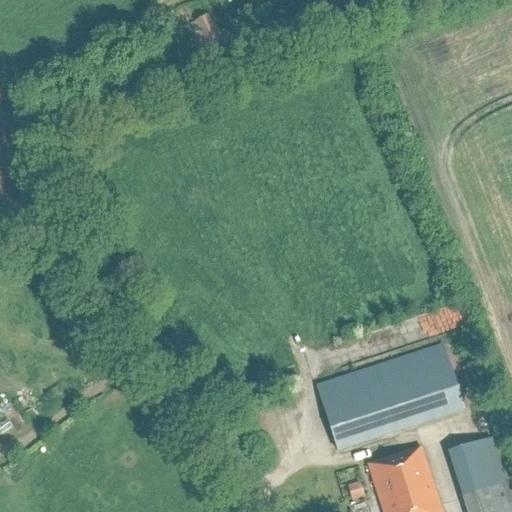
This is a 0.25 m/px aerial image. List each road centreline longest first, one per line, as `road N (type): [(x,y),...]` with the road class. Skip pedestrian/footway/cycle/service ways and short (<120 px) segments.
road 1 (unclassified): [(0,230),(34,243),(83,285),(257,511)]
road 2 (track): [(34,243),(41,213),(16,122),(21,91),(41,67),(171,0)]
road 3 (track): [(134,350),(9,452)]
